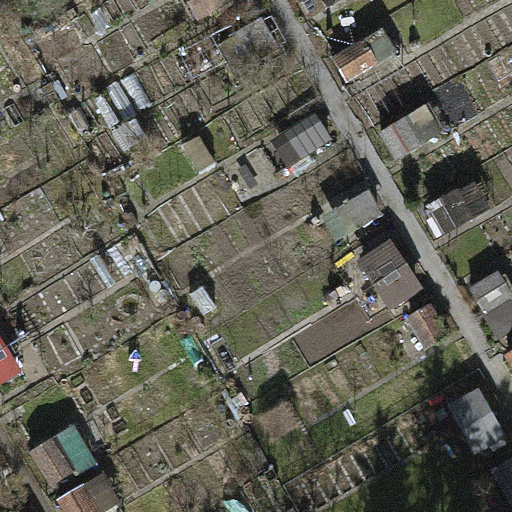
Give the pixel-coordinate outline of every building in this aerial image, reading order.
[(188,0),(199,18),(229,0),(188,0)] [(297,0),(309,19),(341,0),(297,0)] [(383,26),(334,55),(352,85),(401,56),(383,26)] [(432,106),(383,135),(401,165),(450,136),(432,106)] [(318,111),(269,140),(287,170),(336,141),(318,111)] [(397,308),(423,294),(396,243),(370,257),(397,308)] [(451,408),(479,458),(510,442),(483,391),(451,408)] [(76,428),(29,456),(47,487),(94,459),(76,428)] [(107,474),(58,503),(63,511),(110,511),(125,503),(107,474)]
